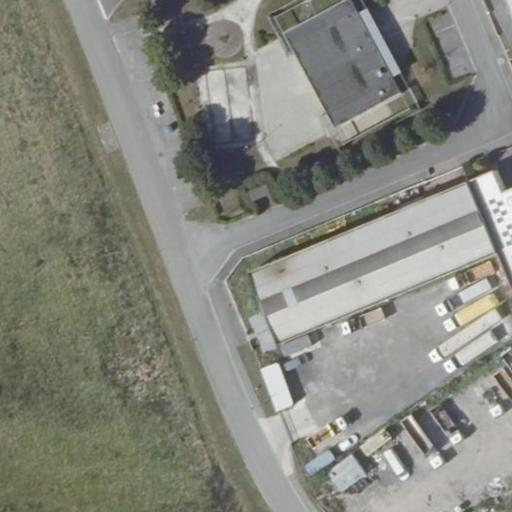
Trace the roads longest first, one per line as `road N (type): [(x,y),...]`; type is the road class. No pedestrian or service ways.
road 1 (residential): [(176,263),(507,120),(454,0)]
road 2 (tertiary): [(79,0),(176,263)]
road 3 (tertiary): [(176,263),(271,488),(290,511)]
